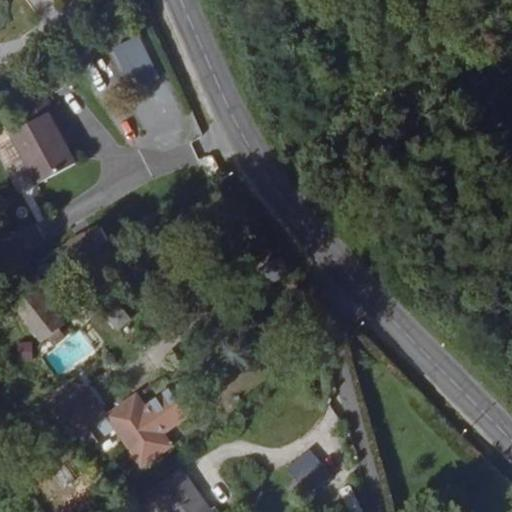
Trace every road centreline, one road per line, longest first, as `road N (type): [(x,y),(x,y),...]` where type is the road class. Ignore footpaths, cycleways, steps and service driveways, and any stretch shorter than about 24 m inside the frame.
road 1 (tertiary): [(193,0),(239,104),(346,267),(511,436)]
road 2 (unknown): [(398,511),(371,424),(346,267)]
